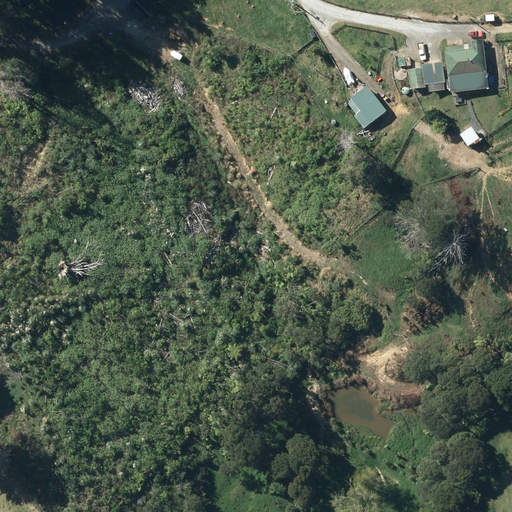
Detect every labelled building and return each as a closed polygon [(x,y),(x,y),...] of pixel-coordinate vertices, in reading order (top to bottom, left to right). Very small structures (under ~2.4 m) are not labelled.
[(472,42),(447,45),(452,94),(491,90),(485,37),(472,39),(472,42)] [(446,91),(443,62),(426,64),(429,93),(446,91)] [(424,87),(420,63),(410,65),(414,89),(424,87)] [(377,102),(364,83),(338,100),(351,119),(377,102)] [(473,124),(460,133),(470,148),(483,140),(473,124)] [(438,165),(444,173),(457,164),(450,153),(440,160),(441,163),(438,165)]
